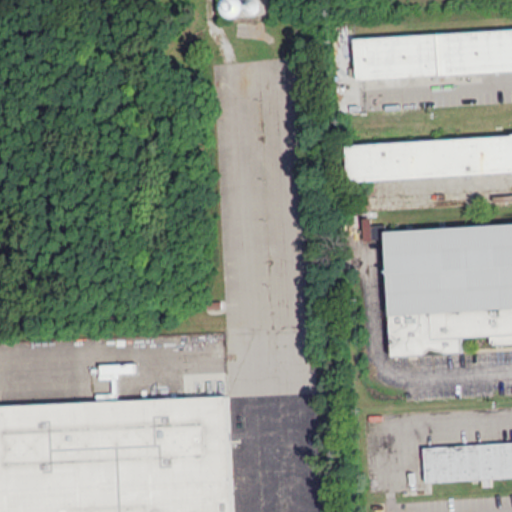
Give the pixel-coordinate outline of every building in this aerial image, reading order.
[(265,0),(248,0),(242,0),(242,13),(266,12),(265,0)] [(358,78),(511,70),(511,28),(356,36),(358,78)] [(511,134),(348,142),(350,178),(511,172),(511,134)] [(511,222),(386,229),(385,223),(372,224),(372,216),(364,217),(365,239),(387,238),(393,355),(463,351),(462,336),(491,334),(491,344),(511,342),(511,222)] [(0,403),(0,511),(233,511),(230,395),(117,399),(117,392),(97,393),(97,401),(0,403)] [(491,477),(511,475),(511,440),(425,445),(426,481),(482,478),(483,485),(491,485),(491,477)]
